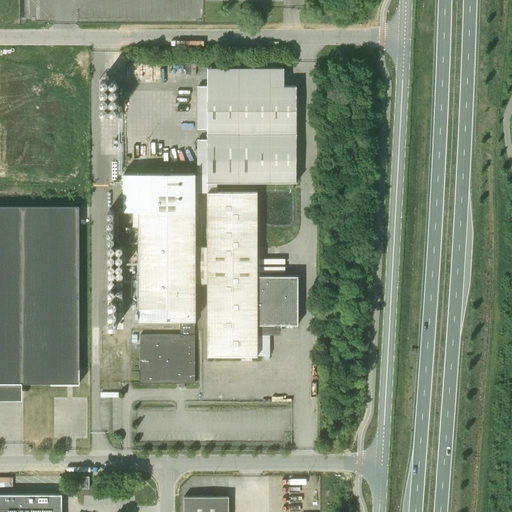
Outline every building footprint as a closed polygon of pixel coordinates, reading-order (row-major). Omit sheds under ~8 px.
[(123,173),(123,211),(133,211),(133,225),(139,225),(139,320),(180,320),(180,335),(140,335),(140,383),(177,383),(177,387),(184,387),(184,383),(195,383),(195,320),(195,283),(208,283),(208,356),(257,356),(257,355),(270,355),(270,335),(258,335),(259,324),(281,324),(298,324),(298,276),(257,276),(257,192),(217,191),(217,182),(296,182),(296,86),(284,86),(207,86),(207,129),(207,139),(207,244),(196,244),(196,176),(196,173),(123,173)] [(104,93),(104,96),(106,98),(108,98),(111,97),(112,95),(112,92),(110,90),(107,90),(105,91),(104,93)] [(113,93),(113,96),(115,98),(117,98),(120,98),(121,95),(121,92),(119,90),(116,90),(114,91),(113,93)] [(104,102),(104,105),(106,107),(108,107),(111,106),(112,104),(112,101),(110,99),(107,99),(105,100),(104,102)] [(113,103),(113,105),(115,107),(118,107),(120,107),(121,104),(121,101),(119,99),(116,99),(114,100),(113,103)] [(104,111),(104,114),(106,116),(108,116),(110,115),(112,113),(112,110),(110,108),(107,108),(105,109),(104,111)] [(113,112),(114,114),(115,116),(118,117),(120,116),(122,113),(121,111),(119,109),(117,108),(114,109),(113,112)] [(104,121),(105,124),(106,125),(109,126),(111,125),(113,123),(112,120),(111,118),(108,117),(105,119),(104,121)] [(113,121),(114,124),(116,125),(118,126),(120,125),(122,123),(122,120),(120,118),(117,117),(115,119),(113,121)] [(0,383),(80,383),(79,206),(0,206),(0,383)] [(61,511),(62,495),(0,494),(0,511),(61,511)] [(228,511),(229,496),(184,496),(183,511),(228,511)]
